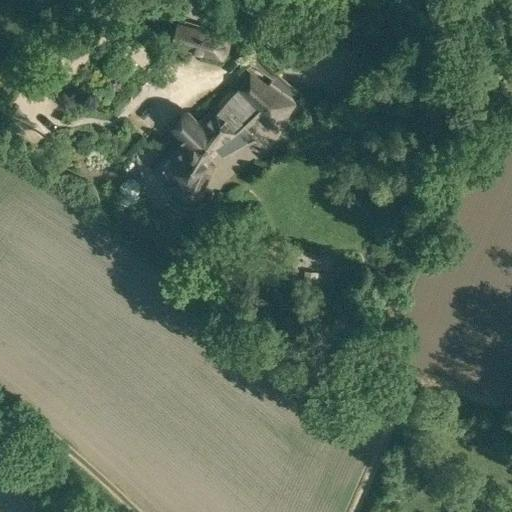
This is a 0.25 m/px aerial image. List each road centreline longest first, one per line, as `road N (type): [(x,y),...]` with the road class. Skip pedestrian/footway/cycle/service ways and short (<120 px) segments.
road 1 (track): [(511,397),(480,401),(418,381),(396,411),(353,511)]
road 2 (track): [(0,393),(64,442),(128,511)]
